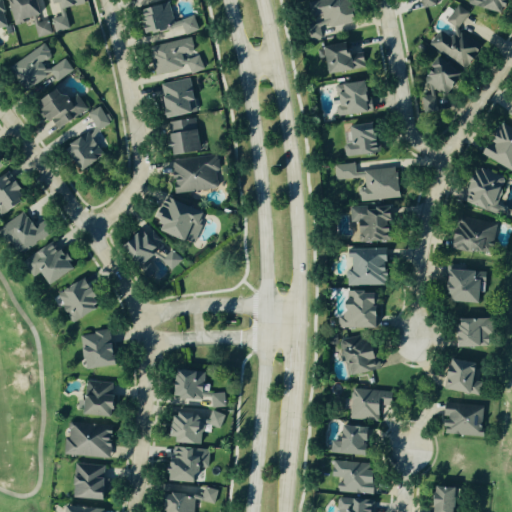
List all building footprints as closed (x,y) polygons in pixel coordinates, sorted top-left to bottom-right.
[(4,0),(9,23),(39,17),(35,0),(4,0)] [(52,33),(68,29),(62,8),(76,4),(74,0),(46,0),(51,18),(48,19),(52,33)] [(138,0),(142,8),(161,0),(138,0)] [(319,0),(307,3),(311,19),(302,21),(307,40),(320,37),(318,30),(350,22),(344,0),(319,0)] [(465,0),(465,8),(500,11),(501,0),(465,0)] [(138,35),(178,25),(181,35),(196,31),(192,17),(171,22),(165,2),(132,11),(138,35)] [(467,13),(456,5),(443,21),(455,30),(467,13)] [(32,25),(35,38),(49,34),(45,21),(32,25)] [(427,45),(463,68),(478,45),(458,32),(453,40),(437,29),(427,45)] [(145,47),(151,76),(186,68),(187,74),(201,71),(198,54),(192,55),(188,38),(145,47)] [(323,74),(361,67),(359,54),(346,56),(344,42),(318,46),(323,74)] [(5,68),(21,93),(49,76),(53,82),(72,71),(63,57),(54,62),(43,45),(5,68)] [(420,114),(435,112),(433,93),(450,91),(446,58),(422,62),(426,95),(418,96),(420,114)] [(157,84),(159,96),(156,96),(160,118),(193,112),(187,79),(157,84)] [(369,111),(365,80),(332,85),(336,116),(369,111)] [(51,132),(84,109),(75,96),(65,103),(53,86),(30,103),(51,132)] [(511,99),(510,99),(503,118),(511,121),(511,99)] [(86,113),(94,131),(107,125),(99,107),(86,113)] [(164,154),(195,152),(194,119),(162,121),(164,154)] [(511,171),(511,169),(511,130),(494,122),(478,155),(511,171)] [(340,145),(341,156),(372,153),(369,123),(344,126),(345,144),(340,145)] [(74,136),(58,152),(80,173),(108,144),(93,130),(81,143),(74,136)] [(215,166),(199,168),(198,158),(167,161),(170,193),(218,189),(215,166)] [(494,205),(503,179),(469,167),(458,202),(497,215),(500,207),(494,205)] [(0,216),(15,198),(12,196),(18,188),(9,181),(7,184),(0,178),(0,216)] [(155,231),(190,246),(199,226),(193,224),(197,213),(159,196),(149,221),(158,224),(155,231)] [(385,242),(386,208),(349,207),(348,241),(385,242)] [(0,236),(18,257),(46,232),(37,221),(32,226),(19,211),(0,228),(0,236)] [(448,251),(487,253),(489,223),(450,221),(448,251)] [(136,281),(180,268),(175,251),(158,256),(150,229),(123,238),(136,281)] [(68,271),(50,242),(18,261),(29,278),(36,274),(42,286),(68,271)] [(382,286),(382,249),(346,249),(346,271),(343,271),(343,286),(382,286)] [(442,303),(474,303),(475,294),(482,294),(482,265),(474,265),(442,264),(442,303)] [(52,299),(74,322),(96,301),(75,278),(52,299)] [(374,328),(373,292),(344,292),(344,301),(338,301),(338,329),(374,328)] [(451,348),(487,347),(486,319),(451,320),(451,348)] [(80,370),(111,366),(107,331),(76,335),(80,370)] [(370,370),(362,334),(335,341),(344,376),(370,370)] [(440,392),(467,393),(469,362),(442,361),(440,392)] [(201,373),(170,370),(168,399),(208,402),(208,407),(223,409),(224,391),(200,389),(201,373)] [(110,383),(80,382),(78,416),(108,417),(110,383)] [(387,406),(387,391),(349,389),(348,420),(376,421),(377,406),(387,406)] [(480,406),(440,404),(439,435),(478,437),(480,406)] [(192,444),(194,426),(221,429),(223,413),(207,412),(206,416),(168,412),(165,441),(192,444)] [(107,458),(108,426),(65,424),(64,456),(107,458)] [(364,441),(364,427),(336,426),(336,443),(329,443),(328,454),(359,455),(359,441),(364,441)] [(162,482),(192,483),(193,460),(187,459),(187,450),(164,449),(162,482)] [(370,463),(329,461),(329,478),(336,478),(335,493),(369,494),(370,463)] [(102,466),(70,464),(68,499),(100,501),(102,466)] [(449,511),(450,488),(428,488),(427,511),(449,511)] [(214,503),(215,490),(200,489),(199,497),(161,494),(158,511),(190,511),(192,501),(214,503)] [(334,511),(365,511),(366,500),(335,499),(334,511)]
